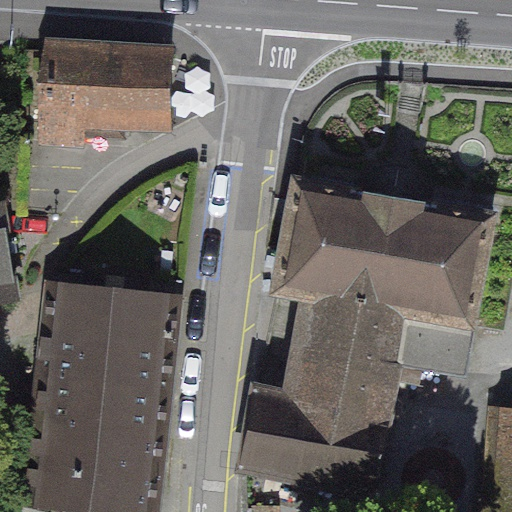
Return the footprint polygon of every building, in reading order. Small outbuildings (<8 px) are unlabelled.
[(176,46),(46,44),(45,124),(175,126),(176,46)] [(501,206),(301,170),(281,286),(310,291),(293,383),(267,378),(253,454),(381,476),(412,305),(481,318),(501,206)] [(0,297),(21,295),(7,192),(0,193),(0,297)] [(167,370),(175,297),(56,284),(48,357),(167,370)] [(159,443),(167,370),(48,357),(41,431),(159,443)] [(511,511),(511,410),(500,410),(492,511),(511,511)] [(110,511),(152,511),(159,443),(41,431),(33,504),(110,511)]
